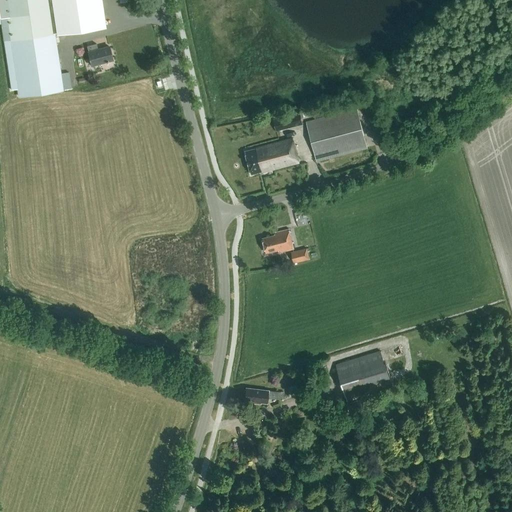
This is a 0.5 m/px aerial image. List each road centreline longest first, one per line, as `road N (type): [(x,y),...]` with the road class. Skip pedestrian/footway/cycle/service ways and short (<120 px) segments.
road 1 (unclassified): [(216,215),(400,159),(511,83)]
road 2 (secondary): [(172,511),(219,364),(225,297),(216,215)]
road 3 (secondary): [(216,215),(160,0)]
